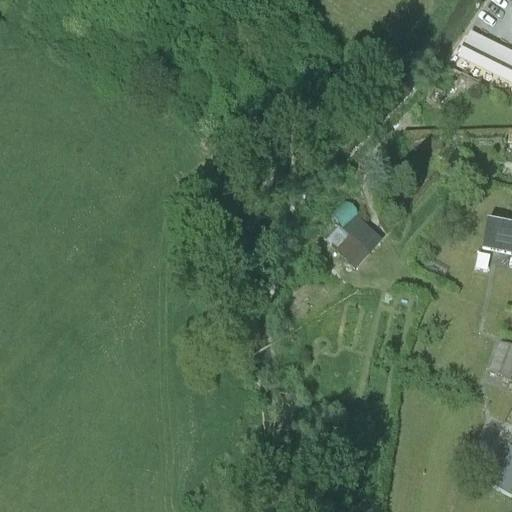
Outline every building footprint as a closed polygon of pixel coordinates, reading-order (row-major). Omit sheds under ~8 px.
[(496,64),(482,63),(481,79),(499,80),(499,65),(511,65),(511,49),(496,49),(496,64)] [(502,90),(511,90),(511,75),(503,75),(502,90)] [(349,238),(369,256),(382,241),(362,223),(361,225),(356,220),(344,233),(349,238)] [(511,227),(487,222),(484,239),(494,241),(492,252),(511,255),(511,227)] [(369,256),(349,238),(336,253),(356,270),(369,256)] [(511,350),(500,346),(491,371),(490,373),(491,374),(509,380),(511,372),(511,350)] [(511,447),(490,485),(511,497),(511,447)]
